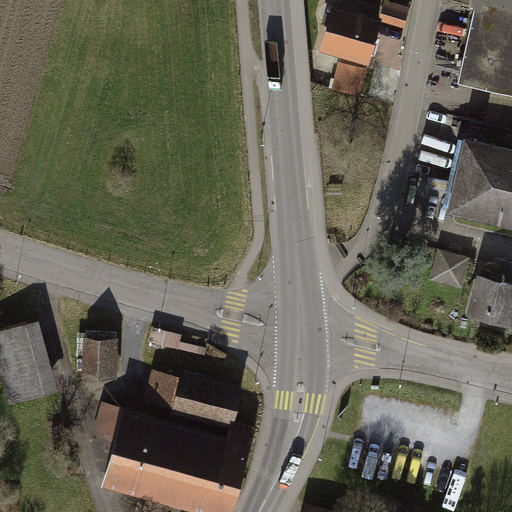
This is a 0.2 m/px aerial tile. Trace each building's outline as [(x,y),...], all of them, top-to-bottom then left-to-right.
[(410,7),(386,0),(381,18),(383,19),(382,22),(403,28),(410,7)] [(511,0),(470,0),(469,6),(475,8),(459,82),(492,89),(511,93),(511,0)] [(381,18),(335,4),(331,17),(320,52),(370,67),(377,44),(375,44),(382,22),(383,19),(381,18)] [(367,68),(339,61),(332,88),(360,95),(367,68)] [(511,113),(511,93),(492,89),(485,123),(509,129),(511,113)] [(511,148),(464,137),(446,213),(511,228),(511,148)] [(472,256),(438,247),(429,280),(463,289),(472,256)] [(511,283),(477,274),(466,315),(490,322),(489,328),(511,333),(511,283)] [(41,318),(0,329),(0,363),(10,403),(60,390),(41,318)] [(183,333),(153,326),(150,341),(207,354),(208,347),(182,340),(183,333)] [(120,336),(84,335),(83,377),(119,379),(120,336)] [(182,374),(153,367),(145,400),(174,407),(172,413),(231,427),(232,424),(236,425),(238,419),(246,385),(183,370),(182,374)] [(230,433),(102,398),(92,434),(117,441),(106,484),(208,511),(234,511),(258,425),(238,419),(236,425),(232,424),(231,427),(230,433)] [(0,492),(0,509),(0,511),(20,510),(19,491),(0,492)] [(347,511),(307,501),(304,511),(347,511)]
